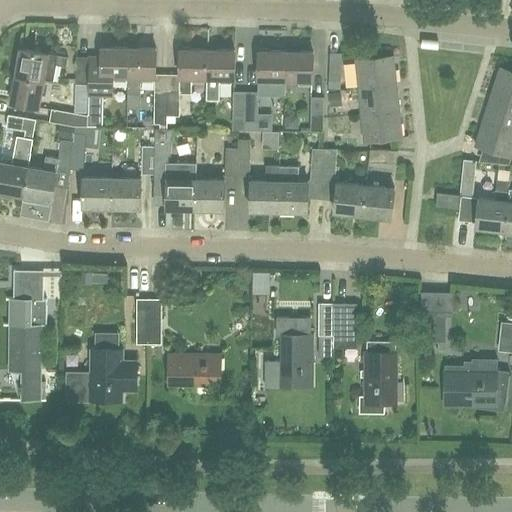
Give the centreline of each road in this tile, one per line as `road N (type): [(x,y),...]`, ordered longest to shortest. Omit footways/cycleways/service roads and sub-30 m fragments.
road 1 (residential): [(511,32),(304,11),(0,2)]
road 2 (residential): [(511,270),(0,236)]
road 3 (tertiary): [(511,510),(0,500)]
